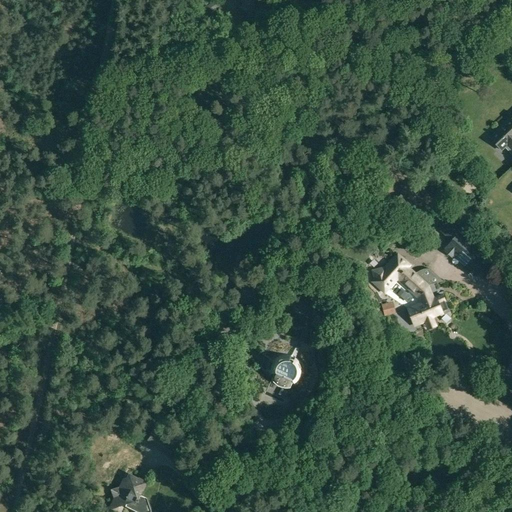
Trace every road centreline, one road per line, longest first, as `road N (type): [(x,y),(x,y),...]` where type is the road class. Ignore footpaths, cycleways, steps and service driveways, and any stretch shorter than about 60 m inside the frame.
road 1 (track): [(15,511),(78,200)]
road 2 (track): [(114,0),(78,200)]
